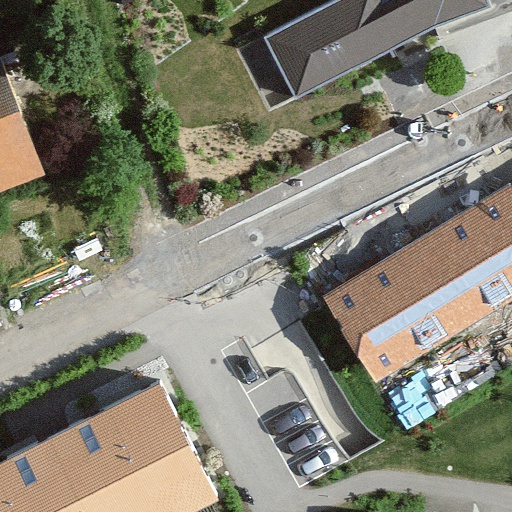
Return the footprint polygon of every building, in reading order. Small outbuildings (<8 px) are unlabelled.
[(323,0),(265,29),(296,90),(437,19),(487,0),(323,0)] [(511,0),(487,0),(437,19),(442,33),(511,6),(511,0)] [(0,48),(0,182),(46,165),(0,48)] [(511,175),(511,174),(326,288),(375,372),(511,289),(511,175)] [(160,370),(0,449),(0,511),(167,511),(219,486),(160,370)]
